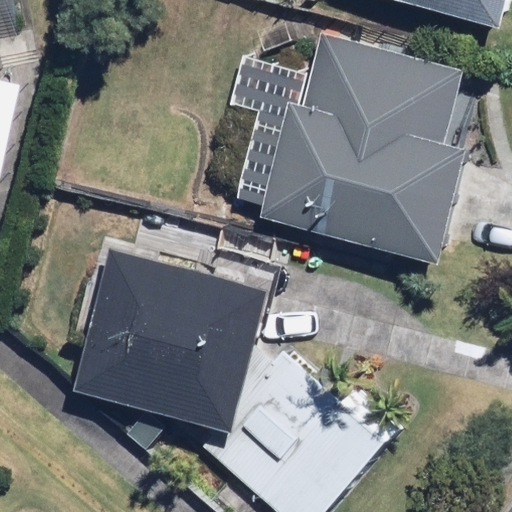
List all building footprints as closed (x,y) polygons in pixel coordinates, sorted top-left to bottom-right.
[(0,0),(0,164),(16,162),(0,69),(0,0)] [(511,0),(397,0),(511,32),(511,30),(511,0)] [(277,213),(275,222),(449,266),(479,147),(458,142),(476,69),(322,30),(311,73),(247,57),(235,105),(262,111),(239,203),(277,213)] [(195,209),(213,124),(151,111),(133,196),(195,209)] [(80,391),(143,405),(136,435),(164,441),(171,412),(227,426),(206,452),(283,511),(331,511),(403,420),(349,379),(341,389),(287,348),(255,389),(279,288),(113,248),(80,391)]
